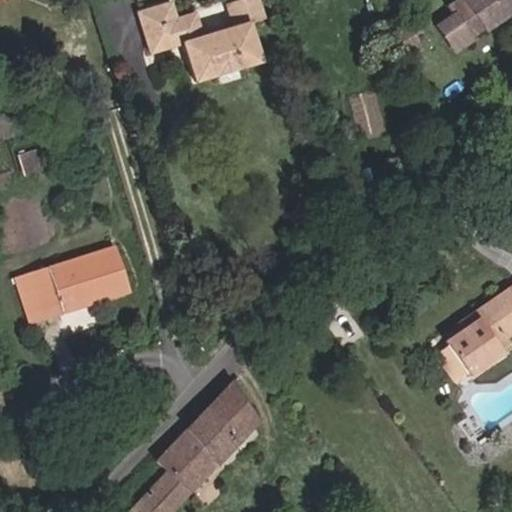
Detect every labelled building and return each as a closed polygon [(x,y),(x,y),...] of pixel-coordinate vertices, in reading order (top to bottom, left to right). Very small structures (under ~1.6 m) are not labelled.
[(473,17),(482,28),(511,6),(511,0),(450,0),(442,6),(448,14),(432,25),(448,51),(465,40),(457,27),(473,17)] [(135,12),(142,46),(174,40),(175,46),(183,85),(210,80),(213,74),(224,71),(229,74),(251,70),(242,30),(227,33),(195,40),(190,18),(171,21),(167,4),(135,12)] [(251,4),(236,7),(242,30),(257,26),(251,4)] [(227,33),(242,30),(236,7),(221,10),(227,33)] [(457,27),(465,40),(482,28),(473,17),(457,27)] [(391,34),(406,25),(403,19),(388,27),(391,34)] [(406,25),(391,34),(405,61),(421,53),(406,25)] [(174,40),(142,46),(143,52),(175,46),(174,40)] [(43,171),(37,149),(13,156),(20,177),(43,171)] [(110,245),(29,271),(43,315),(124,289),(110,245)] [(511,290),(506,282),(470,307),(476,316),(461,327),(443,340),(456,358),(467,372),(502,346),(495,336),(511,324),(511,290)] [(454,318),(461,327),(476,316),(470,307),(454,318)] [(456,358),(443,340),(427,349),(441,370),(456,358)] [(231,383),(210,405),(240,438),(255,421),(231,383)] [(210,405),(155,462),(165,471),(125,511),(169,511),(240,438),(210,405)]
